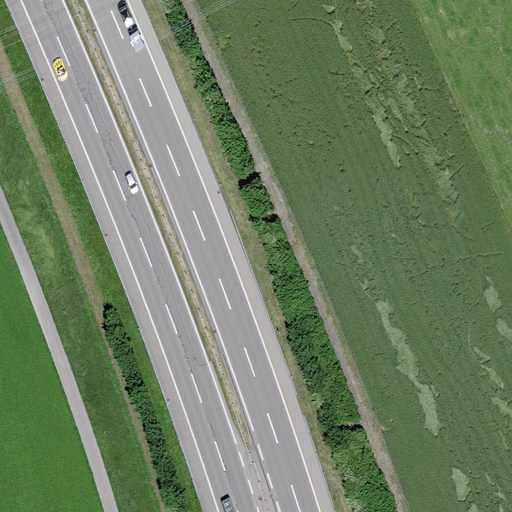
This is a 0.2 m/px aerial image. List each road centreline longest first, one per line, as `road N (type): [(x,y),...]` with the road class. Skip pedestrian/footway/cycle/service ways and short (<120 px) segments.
road 1 (motorway): [(42,0),(168,306),(238,511)]
road 2 (motorway): [(300,511),(230,304),(106,0)]
road 3 (track): [(120,511),(80,372),(0,196)]
